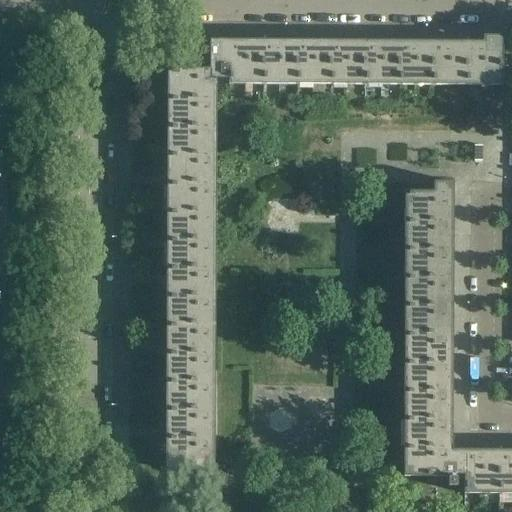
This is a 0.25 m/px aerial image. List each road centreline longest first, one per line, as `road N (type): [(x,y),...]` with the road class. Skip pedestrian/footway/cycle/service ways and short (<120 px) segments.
road 1 (residential): [(91,511),(90,3)]
road 2 (residential): [(511,5),(90,3)]
road 3 (residential): [(511,421),(484,420),(485,216),(511,193)]
